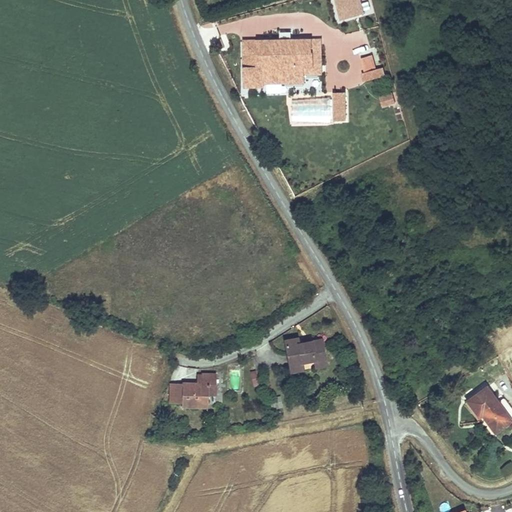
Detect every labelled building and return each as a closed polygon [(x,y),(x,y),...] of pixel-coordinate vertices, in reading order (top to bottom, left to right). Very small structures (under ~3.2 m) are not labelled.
[(361,0),(334,0),(340,18),(364,11),(361,0)] [(310,37),(241,38),(243,84),(261,84),(261,80),(302,79),(301,71),(301,63),(311,63),(311,50),(310,50),(310,37)] [(318,37),(310,37),(310,50),(311,50),(311,63),(301,63),(301,71),(319,71),(318,37)] [(365,80),(383,76),(376,47),(357,52),(365,80)] [(346,122),(346,91),(332,91),(333,122),(346,122)] [(381,107),(395,103),(392,92),(378,96),(381,107)] [(299,335),(284,338),(290,372),(304,370),(303,362),(313,360),(315,368),(329,365),(324,336),(300,341),(299,335)] [(244,388),(257,388),(256,369),(243,370),(244,388)] [(182,381),(182,383),(181,403),(181,407),(209,408),(209,394),(216,395),(216,373),(201,373),(201,374),(196,374),(196,381),(182,381)] [(182,383),(170,382),(169,403),(181,403),(182,383)] [(494,432),(511,419),(499,402),(487,384),(465,399),(479,418),(482,416),(494,432)] [(278,388),(265,391),(267,400),(280,398),(278,388)] [(280,398),(267,400),(268,409),(282,406),(280,398)] [(511,409),(504,398),(499,402),(511,419),(511,418),(511,409)] [(500,468),(504,476),(511,472),(511,464),(511,463),(500,468)]
